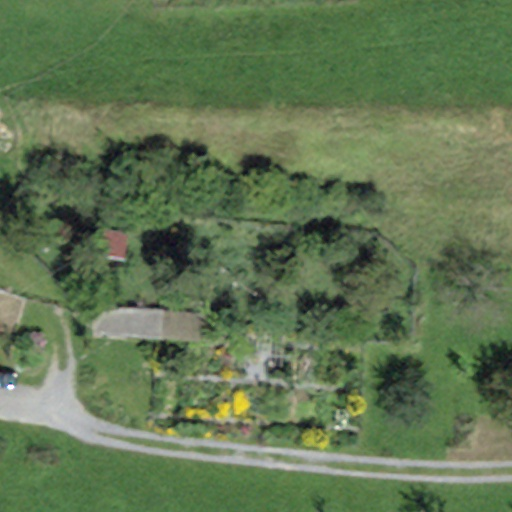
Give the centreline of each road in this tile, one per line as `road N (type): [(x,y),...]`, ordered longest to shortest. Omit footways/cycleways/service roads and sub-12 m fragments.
road 1 (track): [(511,472),(220,454),(0,410)]
road 2 (track): [(58,424),(62,370),(51,301),(0,240)]
